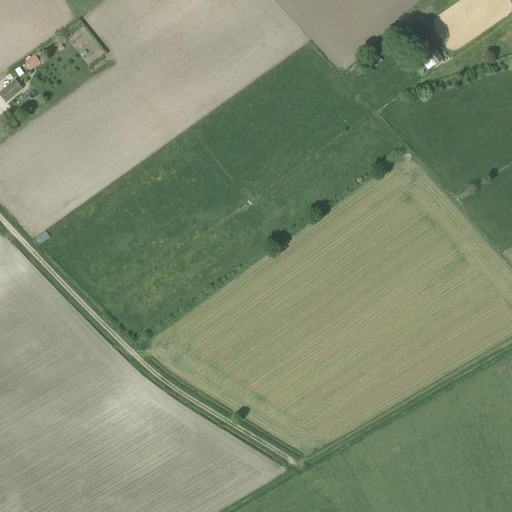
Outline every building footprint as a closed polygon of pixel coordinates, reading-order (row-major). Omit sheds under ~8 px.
[(435,48),(426,55),(434,65),(443,58),(435,48)] [(39,50),(24,61),(31,70),(46,59),(39,50)] [(378,63),(372,57),(367,62),(374,68),(378,63)] [(15,79),(0,91),(0,96),(5,103),(23,89),(15,79)] [(23,93),(30,104),(41,96),(34,85),(23,93)] [(39,243),(48,237),(45,232),(35,238),(39,243)]
